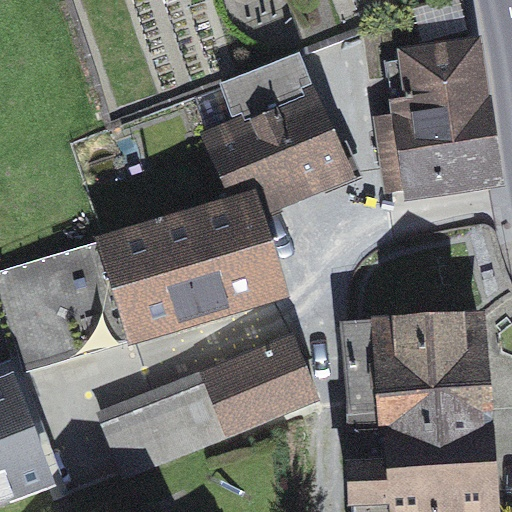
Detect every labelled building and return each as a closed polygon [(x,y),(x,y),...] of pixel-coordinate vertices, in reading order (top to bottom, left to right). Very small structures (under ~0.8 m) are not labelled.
[(412,39),(467,30),(460,1),(407,20),(412,39)] [(388,66),(398,118),(381,122),(390,195),(493,181),(474,50),(407,60),(408,62),(388,66)] [(240,132),(209,145),(231,208),(244,204),(247,212),(347,172),(299,59),(223,89),(240,132)] [(105,245),(106,246),(134,340),(274,299),(247,212),(244,204),(231,208),(105,245)] [(106,246),(0,277),(0,311),(19,375),(134,340),(106,246)] [(346,329),(352,405),(388,403),(387,388),(392,388),(427,402),(430,401),(431,417),(485,413),(479,321),(346,329)] [(110,414),(132,471),(316,400),(294,343),(110,414)] [(0,502),(49,484),(12,385),(0,389),(0,502)] [(387,388),(388,403),(352,405),(352,409),(385,407),(387,445),(354,447),(353,467),(488,461),(485,413),(431,417),(430,401),(427,402),(392,388),(387,388)] [(491,511),(488,461),(353,467),(353,511),(491,511)]
